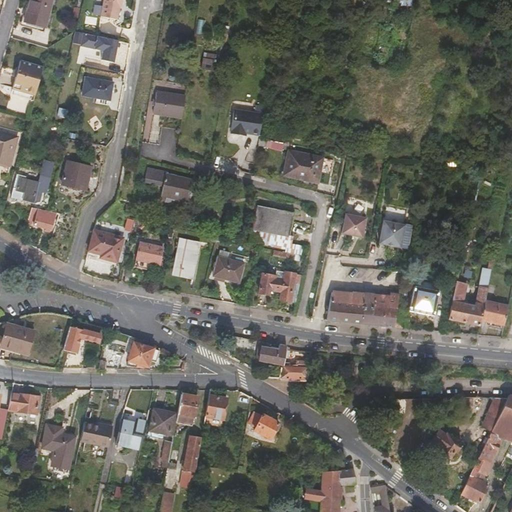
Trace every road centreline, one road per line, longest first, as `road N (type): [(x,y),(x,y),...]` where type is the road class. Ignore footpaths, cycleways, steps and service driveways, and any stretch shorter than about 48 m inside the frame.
road 1 (secondary): [(511,358),(322,340),(141,306)]
road 2 (residential): [(143,0),(105,196),(84,217),(65,281)]
road 3 (secondary): [(0,369),(52,381),(237,378)]
road 4 (residential): [(334,433),(362,394),(390,384),(511,388)]
road 5 (secondary): [(141,306),(140,321),(237,378)]
